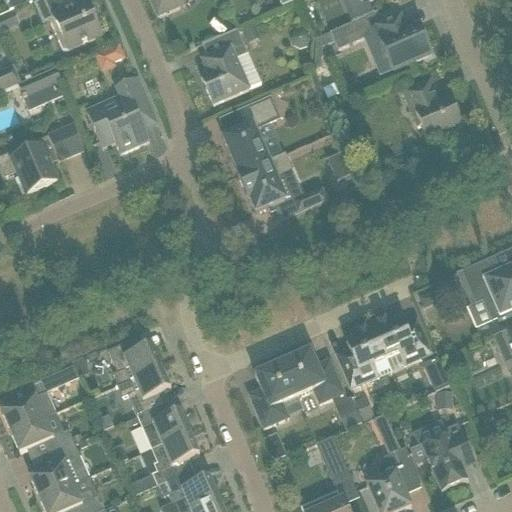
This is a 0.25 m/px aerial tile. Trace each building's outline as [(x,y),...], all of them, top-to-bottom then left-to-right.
[(68,0),(51,0),(47,2),(34,7),(40,20),(46,17),(62,53),(68,53),(83,47),(101,39),(87,7),(74,13),(68,0)] [(147,0),(157,21),(175,13),(184,9),(180,0),(147,0)] [(277,0),(281,9),(296,3),(294,0),(277,0)] [(337,0),(350,27),(363,21),(373,17),(367,4),(377,0),(337,0)] [(0,35),(19,27),(14,14),(0,19),(0,35)] [(221,16),(210,27),(221,37),(231,26),(221,16)] [(386,58),(373,63),(380,80),(393,74),(413,66),(431,58),(419,30),(407,35),(400,19),(381,27),(377,29),(384,45),(381,46),(386,58)] [(371,39),(363,21),(350,27),(330,36),(315,43),(315,71),(322,71),(323,49),(334,44),(338,54),(371,39)] [(253,28),(243,33),(246,40),(257,36),(253,28)] [(206,78),(210,88),(205,91),(213,109),(231,101),(249,93),(248,92),(261,87),(248,57),(237,33),(216,42),(222,55),(202,64),(208,77),(206,78)] [(119,47),(94,58),(102,76),(116,70),(115,67),(126,62),(119,47)] [(13,69),(0,74),(0,96),(21,87),(13,69)] [(18,89),(29,115),(62,101),(58,89),(60,88),(54,74),(18,89)] [(86,116),(94,134),(102,152),(115,147),(120,158),(149,145),(134,109),(147,104),(137,82),(119,90),(115,91),(120,101),(86,116)] [(426,86),(408,94),(402,96),(417,131),(421,130),(428,146),(463,131),(459,123),(463,121),(458,110),(454,111),(451,103),(436,109),(426,86)] [(236,136),(223,142),(239,178),(268,165),(268,166),(283,159),(270,128),(281,123),(272,101),(256,108),(237,116),(243,128),(234,132),(236,136)] [(360,112),(341,111),(340,129),(359,130),(360,112)] [(19,180),(27,198),(57,185),(47,162),(56,159),(59,164),(83,154),(75,135),(72,130),(24,151),(27,157),(12,164),(19,180)] [(268,166),(268,165),(239,178),(237,179),(249,206),(250,205),(256,217),(269,212),(271,216),(288,209),(280,190),(279,187),(283,185),(281,181),(293,176),(285,158),(283,159),(268,166)] [(293,206),(299,218),(309,213),(327,204),(327,203),(322,193),(293,206)] [(511,268),(500,273),(495,261),(494,261),(461,275),(461,276),(469,294),(475,308),(482,304),(491,325),(497,323),(498,325),(510,319),(511,318),(511,268)] [(434,293),(419,299),(424,311),(439,304),(434,293)] [(370,328),(386,363),(398,357),(404,370),(431,358),(424,342),(416,323),(404,329),(401,323),(394,326),(391,319),(370,328)] [(348,353),(336,359),(344,377),(351,393),(378,382),(391,376),(386,363),(370,328),(349,337),(353,345),(346,347),(348,353)] [(511,331),(493,340),(500,357),(504,355),(511,372),(511,331)] [(113,378),(118,389),(118,390),(133,383),(161,371),(151,349),(140,354),(135,343),(108,355),(117,376),(113,378)] [(285,365),(283,367),(297,401),(313,394),(319,409),(344,398),(338,383),(330,364),(328,365),(331,370),(319,375),(310,354),(298,360),(294,358),(286,362),(285,365)] [(456,376),(460,364),(448,359),(444,372),(456,376)] [(268,370),(267,374),(255,379),(264,400),(252,405),(250,399),(249,400),(264,433),(288,422),(282,407),(297,401),(283,367),(279,368),(276,366),(268,370)] [(121,403),(127,400),(136,421),(137,421),(164,409),(159,398),(171,393),(161,371),(133,383),(118,390),(118,389),(116,390),(121,403)] [(9,413),(2,416),(10,437),(44,422),(53,418),(44,398),(68,387),(63,374),(22,393),(27,405),(9,413)] [(430,386),(434,396),(436,395),(450,389),(445,379),(430,386)] [(437,412),(452,411),(451,394),(436,395),(437,412)] [(353,406),(362,425),(373,420),(364,401),(353,406)] [(151,453),(151,454),(190,437),(180,415),(169,420),(164,409),(137,421),(151,453)] [(496,429),(498,423),(496,418),(491,415),(484,418),(482,423),(484,429),(490,431),(496,429)] [(357,417),(341,424),(345,434),(361,427),(357,417)] [(49,459),(74,448),(71,442),(71,441),(68,435),(62,437),(53,418),(44,422),(10,437),(19,457),(43,447),(49,459)] [(390,430),(385,419),(371,425),(376,437),(390,430)] [(442,496),(467,484),(460,467),(472,461),(462,437),(461,438),(457,428),(444,434),(446,440),(422,450),(421,449),(410,454),(417,469),(428,464),(434,477),(442,496)] [(273,464),(285,458),(275,436),(263,441),(273,464)] [(80,437),(71,441),(71,442),(74,448),(77,447),(83,444),(80,437)] [(133,501),(156,491),(157,490),(166,487),(193,475),(188,464),(199,459),(190,437),(151,454),(157,467),(154,468),(157,476),(152,478),(153,479),(128,490),(133,501)] [(332,441),(316,448),(334,489),(350,482),(332,441)] [(85,443),(83,444),(77,447),(80,452),(87,449),(85,443)] [(49,474),(30,482),(39,503),(73,488),(89,481),(84,470),(74,448),(49,459),(54,472),(49,474)] [(120,448),(110,453),(117,467),(127,462),(120,448)] [(421,489),(413,470),(405,452),(382,463),(378,473),(382,482),(366,489),(376,511),(409,511),(411,511),(405,496),(421,489)] [(157,490),(156,491),(161,502),(168,499),(172,507),(174,506),(176,511),(198,511),(219,503),(209,481),(198,486),(193,475),(166,487),(157,490)] [(103,511),(98,500),(94,502),(90,494),(78,500),(73,488),(39,503),(43,511),(103,511)] [(347,511),(340,496),(324,503),(327,510),(322,511),(347,511)] [(222,511),(219,503),(198,511),(222,511)]
